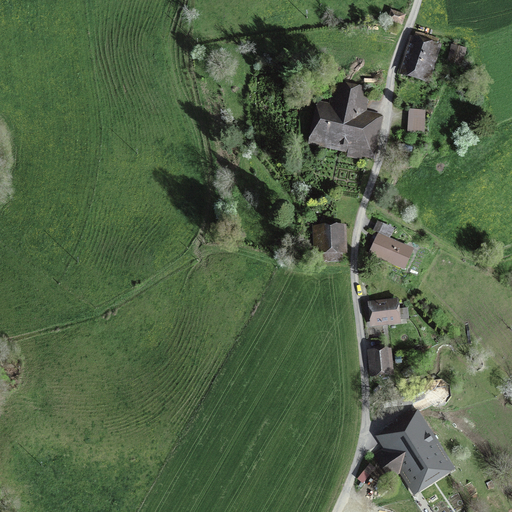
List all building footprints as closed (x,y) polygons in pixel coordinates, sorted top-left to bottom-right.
[(404,16),(392,12),(389,19),(401,23),(404,16)] [(435,66),(443,42),(417,34),(406,70),(425,76),(429,64),(435,66)] [(462,60),(465,49),(453,46),(450,57),(462,60)] [(363,108),(367,88),(339,82),(336,91),(328,89),(327,96),(345,100),(344,104),(363,108)] [(370,149),(377,118),(324,107),(317,139),(370,149)] [(424,132),(424,119),(410,118),(409,132),(424,132)] [(379,223),(376,230),(387,236),(390,229),(379,223)] [(346,248),(345,226),(314,227),(315,260),(342,259),(341,248),(346,248)] [(404,269),(413,250),(378,234),(369,253),(404,269)] [(396,302),(371,305),(373,324),(398,322),(396,302)] [(386,355),(374,356),(375,371),(387,371),(386,355)] [(452,462),(421,415),(387,437),(417,484),(452,462)] [(477,492),(470,481),(465,485),(471,495),(477,492)]
